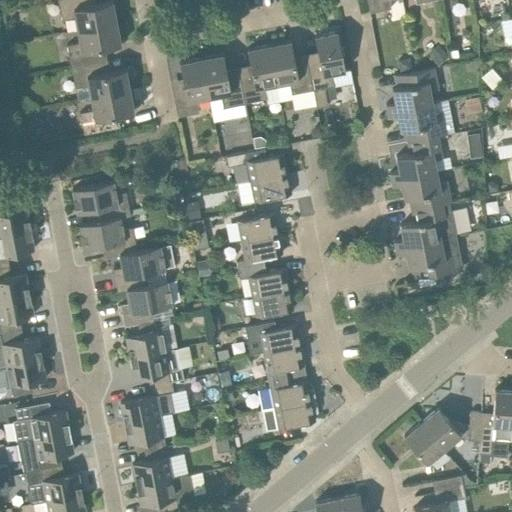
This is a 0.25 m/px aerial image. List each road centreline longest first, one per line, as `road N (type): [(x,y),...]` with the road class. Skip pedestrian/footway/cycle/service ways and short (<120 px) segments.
road 1 (residential): [(153,40),(315,11),(323,0)]
road 2 (residential): [(377,158),(345,0)]
road 3 (residential): [(373,415),(334,370),(317,279)]
road 4 (residential): [(91,393),(72,373),(58,298),(70,279)]
road 5 (residential): [(91,393),(102,366),(87,292),(70,279)]
road 6 (residential): [(259,511),(352,433)]
road 7 (residential): [(115,511),(91,393)]
